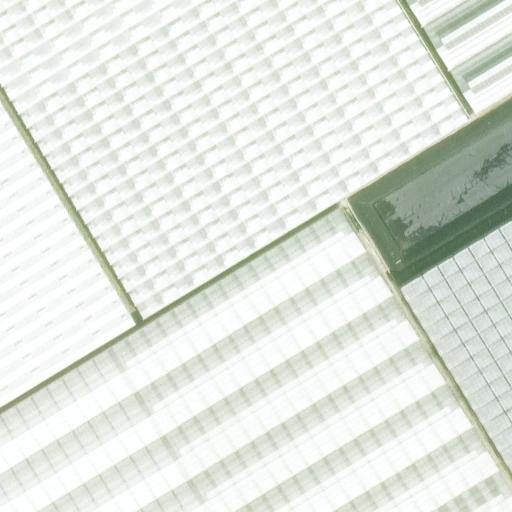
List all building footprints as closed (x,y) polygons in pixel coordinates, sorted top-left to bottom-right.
[(0,0),(0,80),(144,317),(468,120),(395,0),(0,0)] [(511,0),(406,0),(476,113),(511,90),(511,0)] [(0,405),(135,323),(0,101),(0,405)] [(511,511),(511,490),(498,468),(438,369),(391,291),(339,206),(0,412),(0,511),(511,511)] [(511,217),(391,291),(438,369),(498,468),(511,490),(511,217)]
